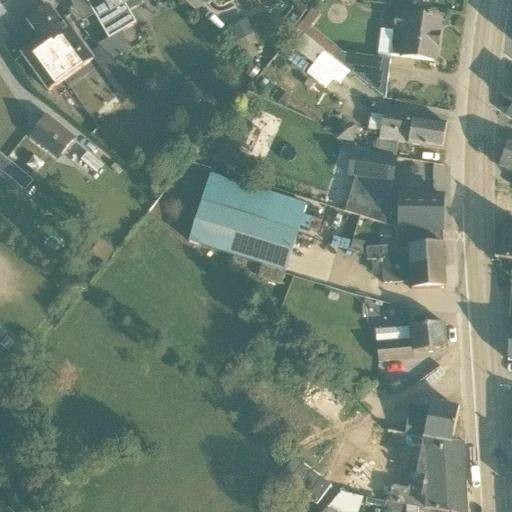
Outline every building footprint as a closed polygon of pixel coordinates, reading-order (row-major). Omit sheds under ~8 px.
[(82,0),(108,43),(97,48),(113,62),(127,55),(121,35),(135,26),(128,14),(143,6),(139,0),(82,0)] [(199,0),(205,9),(222,0),(199,0)] [(63,23),(60,25),(48,9),(27,25),(40,44),(21,58),(48,96),(93,64),(63,23)] [(389,64),(341,55),(310,31),(319,20),(310,13),(296,31),(324,53),(383,99),(389,64)] [(434,63),(439,20),(395,15),(392,35),(379,33),(377,57),(434,63)] [(253,36),(245,22),(227,31),(230,37),(226,39),(250,61),(257,57),(252,47),(255,45),(251,38),(253,36)] [(324,53),(296,31),(289,39),(296,45),(292,51),(313,67),(324,53)] [(97,51),(89,56),(111,87),(111,88),(124,105),(140,93),(126,74),(121,77),(109,60),(97,51)] [(511,79),(500,98),(511,106),(504,118),(511,123),(511,79)] [(205,98),(190,83),(169,104),(184,118),(205,98)] [(278,90),(270,101),(281,109),(289,98),(278,90)] [(370,117),(367,132),(379,134),(378,142),(376,141),(375,146),(370,145),(369,148),(395,160),(396,146),(408,148),(408,147),(441,152),(445,127),(412,122),(382,116),(382,119),(370,117)] [(76,141),(47,118),(29,141),(57,164),(76,141)] [(338,126),(335,142),(352,145),(354,128),(338,126)] [(511,147),(508,146),(499,169),(511,174),(511,147)] [(384,212),(389,195),(400,163),(377,157),(351,151),(346,180),(354,182),(343,214),(393,231),(397,233),(442,233),(442,199),(399,198),(398,218),(384,212)] [(0,172),(28,190),(36,179),(0,155),(0,172)] [(177,172),(167,164),(150,186),(159,194),(177,172)] [(261,268),(285,276),(307,207),(209,176),(188,245),(261,268)] [(398,218),(399,198),(389,195),(384,212),(398,218)] [(397,233),(393,231),(394,249),(365,251),(366,263),(370,263),(380,263),(380,272),(444,269),(442,233),(397,233)] [(511,236),(504,234),(496,262),(511,266),(511,236)] [(380,263),(370,263),(371,278),(381,278),(381,286),(410,285),(410,293),(445,291),(444,269),(380,272),(380,263)] [(285,276),(261,268),(257,280),(281,288),(285,276)] [(163,326),(191,348),(203,334),(175,311),(163,326)] [(444,327),(375,333),(378,365),(412,362),(412,356),(447,353),(444,327)] [(286,403),(276,413),(307,444),(317,434),(286,403)] [(452,446),(459,410),(432,404),(432,405),(429,405),(428,411),(410,408),(404,436),(452,446)] [(424,511),(464,511),(461,448),(452,446),(404,436),(388,433),(379,469),(358,465),(352,498),(362,500),(365,501),(424,511)] [(324,511),(323,511),(358,511),(362,500),(352,498),(340,496),(327,511),(324,511)] [(424,511),(365,501),(364,505),(385,510),(384,511),(424,511)]
